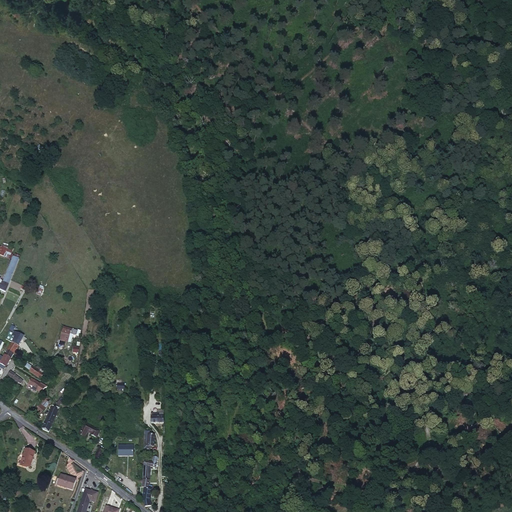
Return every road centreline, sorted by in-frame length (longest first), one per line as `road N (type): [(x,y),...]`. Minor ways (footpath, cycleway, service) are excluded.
road 1 (track): [(511,342),(190,0)]
road 2 (residential): [(10,412),(147,511)]
road 3 (track): [(275,99),(389,0)]
road 4 (track): [(511,139),(499,101),(497,0)]
